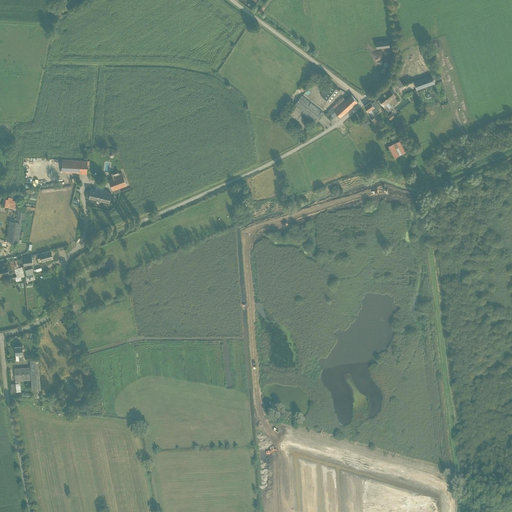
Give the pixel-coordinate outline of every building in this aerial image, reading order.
[(417,90),(430,84),(428,77),(423,79),(414,82),(417,90)] [(327,93),(334,100),(346,89),(338,82),(327,93)] [(384,105),(397,96),(391,89),(378,98),(384,105)] [(322,122),(330,112),(308,95),(300,104),(322,122)] [(368,111),(375,107),(372,101),(365,106),(368,111)] [(340,117),(348,110),(343,104),(335,111),(340,117)] [(408,138),(394,145),(400,157),(414,150),(408,138)] [(65,157),(64,169),(88,171),(89,159),(65,157)] [(113,189),(127,184),(122,171),(108,177),(113,189)] [(89,197),(109,202),(111,192),(91,188),(89,197)] [(2,204),(14,206),(15,198),(3,196),(2,204)] [(26,223),(14,221),(11,240),(23,242),(26,223)] [(54,260),(52,250),(36,254),(38,264),(54,260)] [(23,277),(29,276),(28,266),(24,266),(23,259),(19,259),(15,260),(17,271),(21,270),(22,276),(17,277),(17,282),(24,281),(23,277)] [(0,274),(10,273),(8,265),(0,266),(0,274)] [(32,281),(40,280),(39,268),(31,269),(32,281)] [(76,339),(72,328),(65,331),(69,342),(76,339)] [(19,360),(19,354),(24,353),(23,344),(15,345),(16,360),(19,360)] [(36,367),(20,367),(21,381),(37,380),(37,390),(46,390),(45,358),(36,358),(36,367)] [(17,392),(26,392),(26,382),(17,382),(17,392)] [(76,413),(48,407),(46,413),(75,419),(76,413)]
